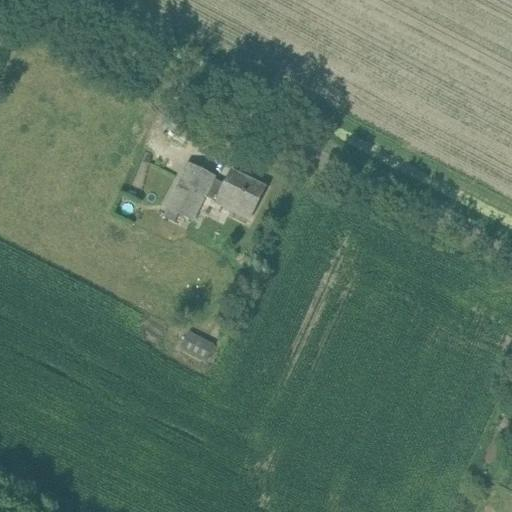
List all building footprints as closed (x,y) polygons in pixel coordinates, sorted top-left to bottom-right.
[(162,126),(186,140),(193,129),(168,115),(162,126)] [(189,191),(199,171),(188,165),(167,207),(194,220),(204,199),(189,191)] [(213,178),(199,171),(189,191),(204,199),(205,197),(250,218),(265,188),(231,172),(224,185),(213,179),(213,178)] [(188,329),(178,349),(205,362),(215,342),(188,329)] [(511,418),(506,415),(498,429),(510,436),(511,432),(511,418)]
